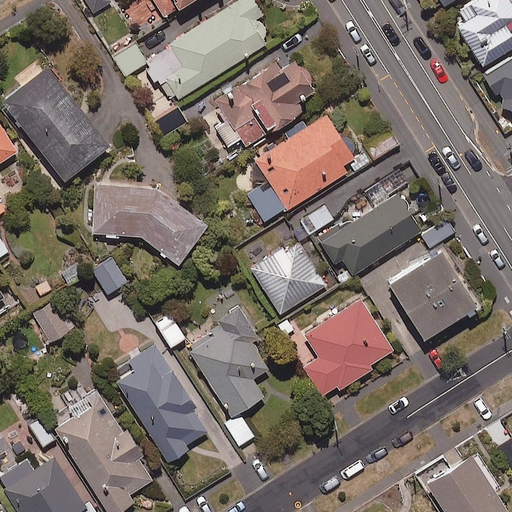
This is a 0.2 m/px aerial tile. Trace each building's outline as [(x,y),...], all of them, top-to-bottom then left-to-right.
[(105,0),(85,0),(91,8),(105,0)] [(169,97),(263,37),(260,32),(267,27),(263,22),(257,12),(260,10),(254,0),(225,0),(163,41),(165,44),(145,57),(135,40),(113,53),(123,72),(143,61),(154,78),(156,76),(169,97)] [(119,0),(121,2),(124,0),(154,0),(166,17),(191,0),(119,0)] [(511,37),(511,3),(510,0),(456,0),(455,1),(462,12),(452,18),(478,59),(511,37)] [(312,82),(286,44),(193,109),(220,147),(239,133),(244,140),(299,102),(294,95),(312,82)] [(502,101),(511,102),(511,45),(480,66),(494,88),(496,86),(500,91),(497,93),(502,101)] [(105,137),(43,56),(0,89),(0,93),(60,171),(105,137)] [(344,128),(339,131),(325,108),(247,156),(262,180),(246,190),(262,216),(343,166),(339,159),(352,152),(348,146),(353,143),(344,128)] [(0,205),(2,204),(0,201),(0,154),(15,145),(0,121),(0,205)] [(385,122),(361,138),(373,156),(397,141),(385,122)] [(114,232),(114,228),(136,228),(158,244),(157,245),(174,256),(202,216),(151,179),(90,178),(89,227),(103,227),(102,231),(114,232)] [(350,269),(419,226),(395,187),(317,234),(332,258),(340,253),(350,269)] [(322,199),(297,213),(306,230),(332,215),(322,199)] [(277,310),(324,281),(295,234),(248,262),(277,310)] [(0,241),(0,258),(8,254),(0,241)] [(474,299),(440,242),(386,274),(420,331),(474,299)] [(105,290),(125,276),(108,252),(89,266),(105,290)] [(220,322),(187,343),(230,409),(260,389),(250,373),(266,362),(249,335),(256,331),(227,287),(206,301),(220,322)] [(300,361),(319,390),(333,381),(335,385),(369,363),(367,359),(391,344),(357,293),(303,329),(317,350),(300,361)] [(69,323),(52,297),(31,311),(48,337),(69,323)] [(180,333),(165,310),(153,317),(168,340),(180,333)] [(126,356),(128,359),(118,366),(120,369),(113,374),(165,454),(208,427),(151,339),(126,356)] [(65,409),(50,418),(106,511),(108,511),(135,496),(130,489),(151,476),(97,386),(63,406),(65,409)] [(236,442),(253,433),(240,411),(224,420),(236,442)] [(52,434),(40,413),(29,420),(42,440),(52,434)] [(29,464),(10,433),(0,438),(0,476),(4,482),(0,484),(0,487),(14,511),(98,511),(88,495),(81,499),(52,450),(29,464)] [(472,455),(466,447),(422,476),(446,511),(493,511),(503,505),(491,487),(498,483),(477,451),(472,455)]
